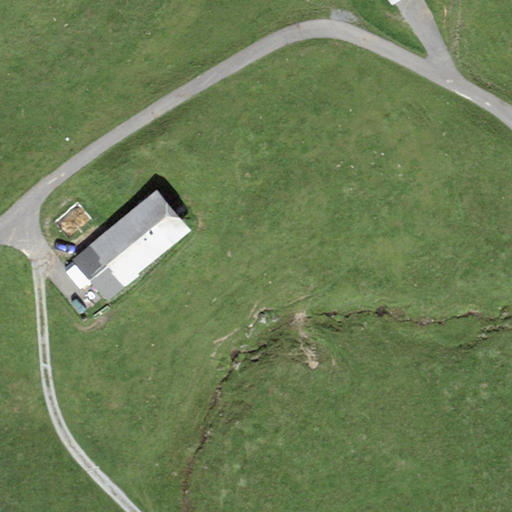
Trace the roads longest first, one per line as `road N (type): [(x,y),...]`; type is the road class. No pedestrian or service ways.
road 1 (track): [(511,120),(360,34),(323,25),(283,33),(43,187),(0,235)]
road 2 (track): [(18,223),(36,284),(45,387),(63,438),(131,511)]
